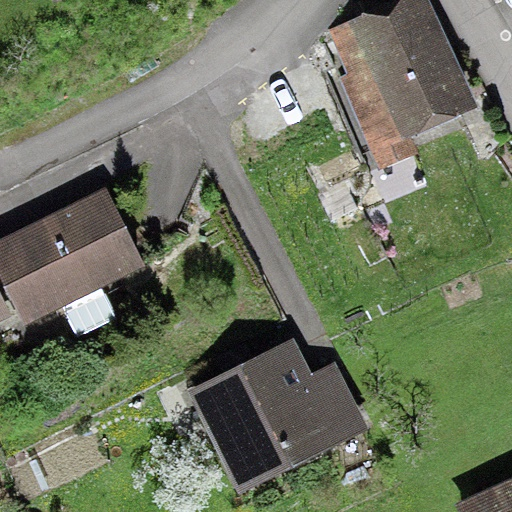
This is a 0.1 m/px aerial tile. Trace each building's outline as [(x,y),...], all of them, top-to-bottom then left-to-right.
[(410,0),(406,0),(334,30),(353,74),(344,78),(371,141),(457,104),(410,0)] [(0,271),(24,320),(61,302),(78,335),(115,316),(98,283),(140,262),(106,194),(0,246),(0,271)] [(0,316),(12,311),(0,285),(0,316)] [(287,351),(202,394),(238,466),(279,445),(286,460),(330,438),(287,351)] [(511,511),(511,487),(462,510),(462,511),(511,511)]
